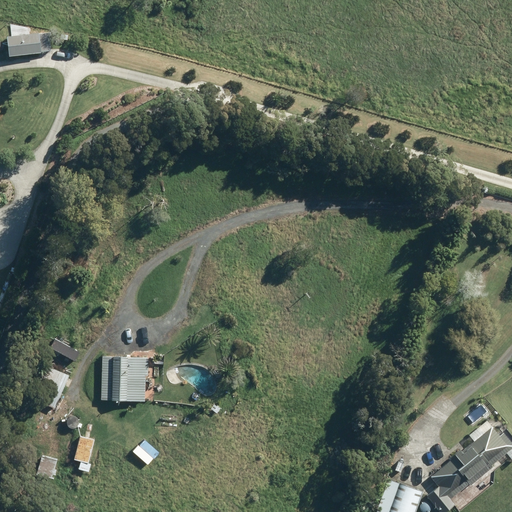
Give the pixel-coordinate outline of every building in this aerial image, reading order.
[(53,31),(9,33),(10,55),(54,53),(53,31)] [(149,355),(96,354),(95,400),(147,402),(149,355)] [(48,365),(36,401),(59,408),(70,372),(48,365)] [(81,417),(62,415),(61,427),(80,430),(81,417)] [(511,435),(501,420),(429,472),(447,497),(511,450),(511,435)] [(98,437),(82,433),(74,461),(90,465),(98,437)] [(60,461),(46,455),(39,473),(54,478),(60,461)] [(396,477),(383,511),(415,511),(425,487),(396,477)] [(431,511),(434,504),(422,500),(418,511),(431,511)]
